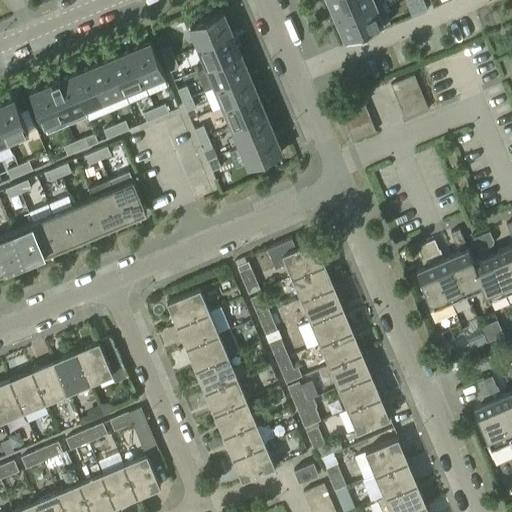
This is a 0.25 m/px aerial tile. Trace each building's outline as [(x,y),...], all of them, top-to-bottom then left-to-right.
[(373,0),(372,0),(328,0),(335,16),(373,0)] [(372,0),(373,0),(335,16),(345,39),(389,21),(380,0),(372,0)] [(222,11),(189,25),(197,45),(230,31),(222,11)] [(230,31),(197,45),(206,65),(239,51),(230,31)] [(150,41),(130,50),(144,83),(164,74),(150,41)] [(170,45),(160,48),(165,59),(174,55),(170,45)] [(130,50),(110,58),(124,91),(144,83),(130,50)] [(239,51),(206,65),(214,85),(247,71),(239,51)] [(174,55),(165,59),(170,71),(179,67),(174,55)] [(110,58),(90,67),(103,100),(124,91),(110,58)] [(89,67),(69,75),(83,108),(103,100),(89,67)] [(247,71),(214,85),(223,105),(256,92),(247,71)] [(413,74),(390,83),(395,95),(418,85),(413,74)] [(69,75),(49,84),(63,117),(83,108),(69,75)] [(49,84),(29,92),(43,125),(63,117),(49,84)] [(186,85),(177,89),(181,99),(190,95),(186,85)] [(418,85),(395,95),(399,106),(423,97),(418,85)] [(256,92),(223,105),(231,126),(264,112),(256,92)] [(190,95),(181,99),(186,110),(195,107),(190,95)] [(360,96),(337,105),(342,117),(365,107),(360,96)] [(423,97),(399,106),(404,118),(428,108),(423,97)] [(14,99),(0,104),(0,122),(9,144),(10,144),(8,140),(28,131),(14,99)] [(164,102),(153,107),(156,116),(168,111),(164,102)] [(153,107),(143,112),(146,120),(156,116),(153,107)] [(365,107),(342,117),(347,128),(370,119),(365,107)] [(264,112),(231,126),(240,146),(273,132),(264,112)] [(125,119),(113,124),(117,133),(128,128),(125,119)] [(370,119),(347,128),(351,140),(375,130),(370,119)] [(0,122),(0,148),(9,144),(0,122)] [(113,124),(103,128),(107,137),(117,133),(113,124)] [(203,125),(194,128),(198,139),(207,135),(203,125)] [(273,132),(240,146),(248,166),(281,152),(273,132)] [(207,135),(198,139),(203,150),(212,146),(207,135)] [(85,136),(73,141),(77,150),(88,145),(85,136)] [(73,141),(63,145),(67,154),(77,150),(73,141)] [(107,145),(95,150),(99,159),(110,154),(107,145)] [(95,150),(85,154),(89,163),(99,159),(95,150)] [(216,158),(208,162),(212,172),(221,169),(216,158)] [(28,160),(17,164),(20,173),(32,168),(28,160)] [(67,162),(55,167),(59,175),(71,170),(67,162)] [(17,164),(7,169),(10,177),(20,173),(17,164)] [(55,167),(45,171),(49,180),(59,175),(55,167)] [(129,170),(109,178),(112,186),(126,220),(138,214),(143,213),(146,211),(132,178),(129,170)] [(27,178),(15,183),(19,192),(31,187),(27,178)] [(109,178),(88,187),(92,195),(106,228),(108,227),(112,225),(126,220),(112,186),(109,178)] [(15,183),(5,187),(9,196),(19,192),(15,183)] [(106,228),(92,195),(72,203),(86,236),(106,228)] [(86,236),(72,203),(52,212),(66,245),(86,236)] [(66,245),(52,212),(32,220),(45,253),(66,245)] [(45,253),(32,220),(11,229),(25,262),(45,253)] [(459,227),(450,231),(454,241),(459,243),(464,240),(459,227)] [(25,262),(11,229),(0,233),(0,258),(5,270),(25,262)] [(489,230),(481,233),(486,246),(492,244),(493,240),(489,230)] [(481,233),(473,237),(477,247),(481,248),(486,246),(481,233)] [(291,237),(266,248),(274,267),(285,263),(291,276),(324,262),(314,239),(295,247),(291,237)] [(434,238),(426,241),(431,254),(436,252),(438,248),(434,238)] [(425,265),(416,269),(427,293),(418,297),(424,311),(429,309),(434,321),(455,312),(451,301),(434,261),(431,254),(426,241),(417,245),(425,265)] [(473,260),(484,287),(483,288),(488,301),(506,293),(489,253),(486,246),(481,248),(477,247),(481,257),(473,260)] [(511,260),(506,246),(489,253),(506,293),(511,290),(511,260)] [(468,247),(451,254),(467,294),(483,288),(484,287),(473,260),(468,247)] [(451,254),(434,261),(451,301),(467,294),(451,254)] [(247,261),(236,266),(242,280),(253,276),(247,261)] [(324,262),(291,276),(300,298),(333,284),(324,262)] [(253,276),(242,280),(246,290),(257,285),(253,276)] [(333,284),(300,298),(309,320),(342,306),(333,284)] [(199,288),(166,301),(176,324),(208,310),(199,288)] [(261,293),(249,298),(253,307),(264,302),(261,293)] [(505,311),(511,308),(511,296),(500,301),(505,311)] [(264,302),(253,307),(257,316),(268,311),(264,302)] [(218,306),(208,310),(176,324),(185,346),(218,332),(227,328),(218,306)] [(342,306),(309,320),(319,342),(352,328),(342,306)] [(268,311),(257,316),(261,325),(272,320),(268,311)] [(496,321),(481,328),(483,333),(486,341),(488,340),(492,339),(502,334),(496,321)] [(352,328),(319,342),(328,364),(361,351),(352,328)] [(218,332),(185,346),(195,368),(227,354),(224,347),(224,346),(218,332)] [(483,333),(467,339),(470,348),(486,341),(483,333)] [(98,341),(76,350),(89,381),(111,372),(115,381),(127,376),(110,336),(98,341)] [(288,344),(272,351),(276,360),(287,355),(285,350),(290,348),(288,344)] [(76,350),(54,359),(67,391),(89,381),(76,350)] [(361,351),(328,364),(338,386),(370,373),(361,351)] [(227,354),(195,368),(204,390),(243,373),(240,365),(233,368),(228,355),(233,353),(232,352),(227,354)] [(287,355),(276,360),(280,369),(291,365),(287,355)] [(54,359),(31,368),(45,400),(67,391),(54,359)] [(291,365),(280,369),(286,383),(302,376),(298,366),(293,368),(291,365)] [(31,368),(9,378),(22,409),(45,400),(31,368)] [(243,373),(204,390),(213,412),(246,398),(237,377),(244,374),(243,373)] [(370,373),(338,386),(347,408),(379,395),(370,373)] [(491,374),(482,378),(507,438),(511,435),(511,401),(507,391),(499,395),(491,374)] [(9,378),(0,381),(0,418),(0,419),(22,409),(9,378)] [(483,401),(473,405),(489,443),(486,444),(491,457),(511,449),(507,438),(482,378),(474,381),(483,401)] [(299,381),(288,386),(291,395),(302,390),(299,381)] [(302,390),(291,395),(295,404),(306,400),(302,390)] [(379,395),(347,408),(356,430),(389,417),(379,395)] [(306,400),(295,404),(299,414),(315,407),(317,406),(313,397),(306,400)] [(246,398),(213,412),(223,434),(256,420),(246,398)] [(86,414),(78,417),(80,422),(81,423),(103,414),(99,404),(87,409),(86,414)] [(315,407),(299,414),(305,426),(321,420),(315,407)] [(128,410),(109,418),(114,430),(132,422),(128,410)] [(256,420),(223,434),(232,456),(265,443),(256,422),(262,419),(261,418),(256,420)] [(102,421),(65,437),(70,448),(107,432),(102,421)] [(318,427),(307,431),(310,440),(321,435),(318,427)] [(321,435),(310,440),(314,449),(325,445),(321,435)] [(365,450),(354,455),(364,477),(374,473),(407,459),(397,437),(365,450)] [(57,440),(21,456),(25,467),(62,451),(57,440)] [(265,443),(232,456),(241,478),(274,465),(265,443)] [(103,445),(86,450),(90,465),(107,461),(103,445)] [(333,450),(318,456),(320,458),(325,466),(336,462),(337,461),(333,450)] [(145,452),(123,462),(137,494),(159,485),(145,452)] [(13,459),(0,464),(0,477),(18,470),(13,459)] [(407,459),(374,473),(383,495),(416,481),(407,459)] [(313,460),(293,468),(298,481),(318,473),(313,460)] [(123,462),(101,471),(115,504),(137,494),(123,462)] [(336,462),(325,466),(334,489),(346,484),(336,462)] [(71,484),(57,490),(65,511),(92,511),(79,481),(73,468),(65,471),(71,484)] [(101,471),(79,481),(92,511),(95,511),(115,504),(101,471)] [(336,511),(323,481),(303,490),(311,511),(336,511)] [(416,481),(383,495),(390,511),(405,511),(425,503),(416,481)] [(65,511),(57,490),(34,500),(39,511),(65,511)] [(39,511),(34,500),(12,509),(13,511),(39,511)] [(428,511),(425,503),(405,511),(428,511)]
